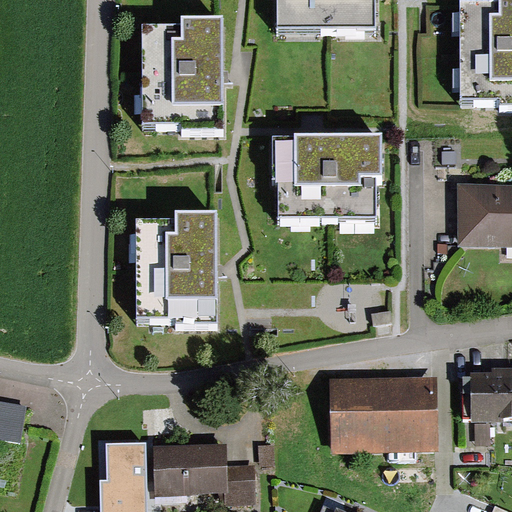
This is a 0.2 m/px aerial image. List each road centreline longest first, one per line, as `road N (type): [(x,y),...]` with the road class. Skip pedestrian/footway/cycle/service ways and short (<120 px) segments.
road 1 (residential): [(511,329),(160,383),(88,383)]
road 2 (residential): [(100,0),(88,383)]
road 3 (residential): [(88,383),(55,511)]
